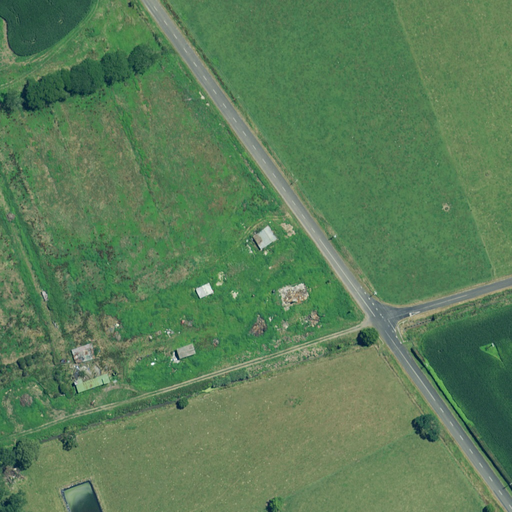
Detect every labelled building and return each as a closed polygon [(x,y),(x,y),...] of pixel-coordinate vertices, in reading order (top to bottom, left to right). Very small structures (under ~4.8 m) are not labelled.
[(276,235),(268,222),(257,229),(262,237),(257,240),(260,245),(276,235)] [(306,293),(302,279),(280,286),(284,300),(306,293)] [(211,290),(208,281),(196,285),(199,294),(211,290)] [(273,294),(268,295),(270,304),(276,302),(273,294)] [(91,355),(87,341),(72,346),(76,360),(91,355)] [(189,351),(186,342),(177,345),(180,354),(189,351)] [(110,378),(108,370),(76,380),(79,388),(110,378)]
